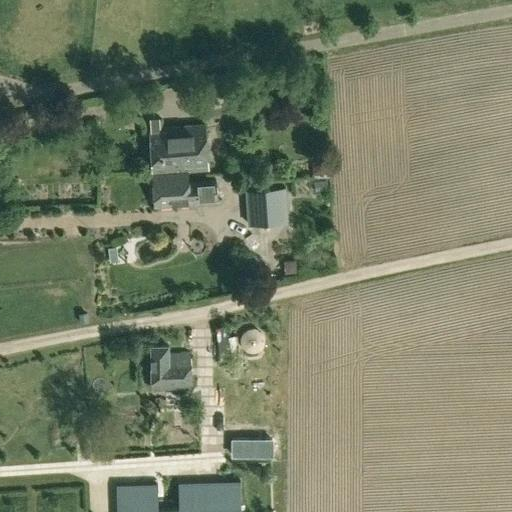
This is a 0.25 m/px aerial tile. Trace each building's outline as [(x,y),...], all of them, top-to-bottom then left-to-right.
[(207,76),(212,108),(245,102),(240,78),(239,71),(207,76)] [(151,131),(154,173),(192,169),(192,172),(211,170),(207,127),(151,131)] [(320,160),(314,166),(315,174),(328,173),(327,159),(320,160)] [(192,169),(154,173),(157,208),(193,205),(192,199),(218,197),(217,180),(193,182),(192,172),(192,169)] [(286,187),(247,190),(249,224),(289,221),(286,187)] [(285,267),(285,273),(298,273),(297,260),(290,261),(285,267)] [(231,355),(227,326),(217,328),(221,356),(231,355)] [(171,354),(171,346),(153,346),(153,390),(193,390),(193,355),(171,354)] [(233,511),(232,483),(171,485),(171,505),(150,505),(150,486),(117,487),(117,511),(233,511)]
